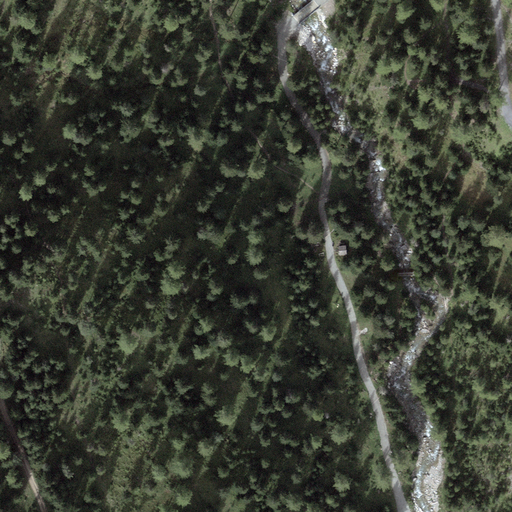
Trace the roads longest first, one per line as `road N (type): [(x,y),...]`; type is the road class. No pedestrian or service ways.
road 1 (track): [(301,11),(287,29),(289,72),(324,154),(331,250),(403,511)]
road 2 (track): [(0,306),(56,511)]
